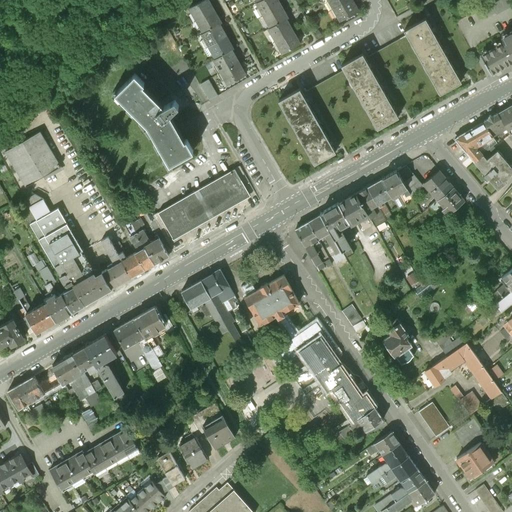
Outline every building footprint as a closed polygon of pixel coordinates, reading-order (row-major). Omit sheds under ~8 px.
[(216,9),(210,0),(205,0),(189,9),(195,20),(216,9)] [(257,4),(264,16),(284,4),(281,0),(264,0),(260,3),(257,4)] [(329,0),(334,9),(352,0),(329,0)] [(355,0),(352,0),(334,9),(341,22),(361,11),(355,0)] [(284,4),(264,16),(272,28),(290,18),(291,17),(284,4)] [(216,9),(195,20),(202,32),(221,22),(222,21),(216,9)] [(270,29),(276,41),(296,30),(290,18),(272,28),(270,29)] [(443,39),(432,19),(411,31),(414,36),(422,51),(443,39)] [(207,46),(228,35),(221,22),(202,32),(200,33),(207,46)] [(276,41),(283,54),(304,43),(296,30),(276,41)] [(506,43),(511,54),(511,32),(503,38),(506,43)] [(228,35),(207,46),(215,59),(235,48),(228,35)] [(414,36),(372,59),(393,94),(433,71),(414,36)] [(443,39),(422,51),(433,71),(455,59),(443,39)] [(481,56),(491,74),(511,62),(511,54),(506,43),(481,56)] [(235,48),(215,59),(222,72),(242,61),(235,48)] [(370,54),(349,66),(351,70),(360,86),(381,75),(372,59),(370,54)] [(433,71),(445,92),(467,80),(455,59),(433,71)] [(242,61),(222,72),(228,85),(249,74),(242,61)] [(351,70),(308,94),(327,129),(371,106),(351,70)] [(371,106),(393,94),(381,75),(360,86),(371,106)] [(179,112),(175,107),(171,103),(164,109),(144,88),(145,86),(135,77),(113,99),(143,129),(166,169),(193,154),(187,144),(186,145),(171,119),(179,112)] [(200,82),(208,99),(217,94),(209,78),(200,82)] [(305,89),(285,100),(295,119),(316,108),(308,94),(305,89)] [(371,106),(382,126),(404,114),(393,94),(371,106)] [(511,134),(511,106),(496,116),(505,132),(508,137),(511,134)] [(316,108),(295,119),(307,140),(327,129),(316,108)] [(505,132),(496,116),(484,123),(494,139),(505,132)] [(494,139),(484,123),(461,139),(476,161),(485,155),(481,149),(491,141),(493,144),(497,142),(494,139)] [(307,140),(318,160),(338,149),(327,129),(307,140)] [(6,151),(27,189),(63,169),(42,131),(6,151)] [(476,161),(496,189),(511,176),(511,170),(499,152),(489,160),(485,155),(476,161)] [(398,172),(409,191),(412,195),(424,187),(421,183),(410,165),(398,172)] [(159,214),(175,242),(253,197),(236,169),(159,214)] [(451,186),(438,170),(421,183),(424,187),(434,200),(451,186)] [(398,172),(381,181),(392,200),(398,211),(403,208),(398,200),(403,198),(402,195),(409,191),(398,172)] [(391,219),(384,205),(392,200),(381,181),(368,189),(386,222),(391,219)] [(451,186),(434,200),(445,215),(462,201),(451,186)] [(356,196),(379,236),(390,229),(386,222),(368,189),(356,196)] [(356,196),(335,208),(347,228),(367,217),(356,196)] [(45,199),(30,208),(36,219),(30,223),(69,290),(91,278),(79,257),(85,254),(59,209),(53,213),(45,199)] [(320,217),(332,237),(343,257),(352,252),(340,232),(347,228),(335,208),(320,217)] [(309,223),(318,239),(321,243),(332,237),(320,217),(309,223)] [(488,229),(480,219),(472,226),(480,235),(488,229)] [(319,272),(325,268),(311,243),(318,239),(309,223),(295,232),(319,272)] [(143,229),(131,236),(141,252),(146,248),(153,245),(143,229)] [(118,288),(133,279),(110,239),(103,243),(117,266),(108,271),(118,288)] [(157,265),(171,257),(161,240),(153,245),(146,248),(157,265)] [(146,271),(157,265),(146,248),(141,252),(136,255),(146,271)] [(133,279),(146,271),(136,255),(123,262),(133,279)] [(46,293),(50,301),(61,295),(46,268),(39,272),(49,291),(46,293)] [(76,286),(88,305),(118,288),(108,271),(107,269),(76,286)] [(221,272),(201,284),(209,298),(227,330),(238,350),(245,346),(216,297),(220,295),(230,312),(240,306),(221,272)] [(410,275),(405,278),(410,286),(416,282),(410,275)] [(283,276),(245,297),(261,324),(276,316),(278,319),(279,318),(283,316),(285,315),(283,312),(298,303),(283,276)] [(431,293),(439,287),(432,279),(425,285),(430,291),(431,293)] [(179,296),(189,313),(205,304),(222,333),(227,330),(209,298),(201,284),(179,296)] [(414,291),(420,299),(430,291),(425,285),(424,284),(414,291)] [(76,312),(88,305),(76,286),(69,290),(65,293),(76,312)] [(511,305),(511,291),(497,304),(504,312),(511,305)] [(61,320),(76,312),(65,293),(61,295),(50,301),(61,320)] [(37,327),(40,332),(61,320),(50,301),(29,313),(37,327)] [(343,310),(358,333),(367,327),(352,304),(343,310)] [(168,328),(157,308),(136,318),(148,339),(154,336),(168,328)] [(303,315),(309,324),(315,320),(310,311),(306,314),(303,315)] [(30,331),(37,327),(29,313),(22,317),(30,331)] [(279,318),(291,336),(294,334),(283,316),(279,318)] [(148,339),(136,318),(115,330),(126,351),(138,344),(148,339)] [(386,343),(396,358),(415,346),(410,339),(415,336),(404,319),(394,325),(400,334),(386,343)] [(19,347),(29,340),(17,320),(0,330),(0,343),(4,350),(16,342),(19,347)] [(359,418),(375,408),(367,395),(362,398),(338,361),(341,359),(315,320),(309,324),(294,334),(291,336),(271,349),(283,368),(303,355),(328,393),(333,389),(355,421),(359,418)] [(511,321),(503,329),(511,339),(511,321)] [(454,326),(433,340),(446,359),(467,345),(462,338),(455,343),(451,337),(458,332),(454,326)] [(109,362),(121,355),(109,334),(86,347),(100,370),(119,403),(129,397),(109,362)] [(158,358),(164,355),(154,336),(148,339),(158,358)] [(138,344),(153,372),(163,367),(158,358),(148,339),(138,344)] [(426,373),(436,388),(449,379),(448,376),(463,366),(489,402),(496,397),(504,392),(496,381),(489,372),(485,365),(479,356),(470,343),(467,345),(446,359),(426,373)] [(100,370),(86,347),(73,355),(84,374),(92,369),(94,373),(100,370)] [(493,360),(486,351),(479,356),(485,365),(493,360)] [(54,365),(65,384),(84,374),(73,355),(54,365)] [(65,384),(54,365),(41,373),(51,392),(65,384)] [(497,366),(489,372),(496,381),(504,375),(497,366)] [(36,400),(51,392),(41,373),(26,382),(36,400)] [(84,374),(65,384),(74,401),(82,396),(93,391),(84,374)] [(20,410),(36,400),(26,382),(9,391),(20,410)] [(456,386),(450,391),(469,417),(482,407),(472,393),(465,398),(456,386)] [(93,391),(82,396),(88,407),(99,401),(93,391)] [(511,403),(504,392),(496,397),(502,406),(504,404),(509,410),(511,408),(511,403)] [(368,432),(385,420),(375,408),(359,418),(368,432)] [(201,424),(215,449),(235,438),(221,413),(201,424)] [(94,417),(86,421),(94,435),(101,431),(94,417)] [(451,433),(465,453),(481,442),(488,437),(474,417),(451,433)] [(125,457),(134,451),(122,430),(113,435),(125,457)] [(379,449),(383,455),(400,443),(393,432),(376,444),(379,449)] [(125,457),(113,435),(103,441),(116,462),(125,457)] [(193,436),(178,445),(192,468),(207,459),(193,436)] [(116,462),(103,441),(93,447),(106,468),(116,462)] [(456,459),(470,480),(496,462),(481,442),(465,453),(456,459)] [(388,461),(392,467),(409,455),(400,443),(383,455),(388,461)] [(376,444),(366,451),(370,456),(379,449),(376,444)] [(106,468),(93,447),(83,453),(95,472),(96,474),(106,468)] [(82,450),(72,456),(84,478),(95,472),(83,453),(82,450)] [(22,480),(33,474),(27,464),(20,452),(9,458),(22,480)] [(171,453),(158,460),(167,477),(173,486),(185,479),(171,453)] [(397,475),(401,480),(418,468),(409,455),(392,467),(397,475)] [(61,462),(74,485),(84,478),(72,456),(61,462)] [(9,458),(0,463),(0,465),(12,486),(22,480),(9,458)] [(392,467),(388,461),(367,476),(371,481),(392,467)] [(36,474),(38,473),(31,462),(27,464),(33,474),(34,476),(36,474)] [(64,490),(74,485),(61,462),(51,468),(64,490)] [(0,465),(0,490),(1,492),(12,486),(0,465)] [(371,481),(377,489),(397,475),(392,467),(371,481)] [(406,487),(409,492),(426,480),(418,468),(401,480),(406,487)] [(174,487),(173,486),(167,477),(155,485),(163,494),(174,487)] [(418,505),(435,493),(426,480),(409,492),(413,498),(418,505)] [(146,487),(160,503),(166,498),(163,494),(155,485),(152,482),(146,487)] [(253,511),(227,482),(219,489),(216,487),(189,511),(253,511)] [(502,511),(484,485),(475,491),(489,511),(502,511)] [(140,492),(154,508),(160,503),(146,487),(140,492)] [(409,492),(406,487),(404,489),(403,488),(400,488),(390,495),(395,502),(409,492)] [(149,511),(154,508),(140,492),(133,498),(145,511),(149,511)] [(395,511),(412,501),(411,499),(413,498),(409,492),(395,502),(387,507),(390,511),(395,511)] [(395,502),(390,495),(375,506),(378,511),(380,511),(387,507),(395,502)] [(126,503),(133,511),(145,511),(133,498),(133,497),(126,503)] [(120,511),(133,511),(126,503),(118,509),(120,511)]
